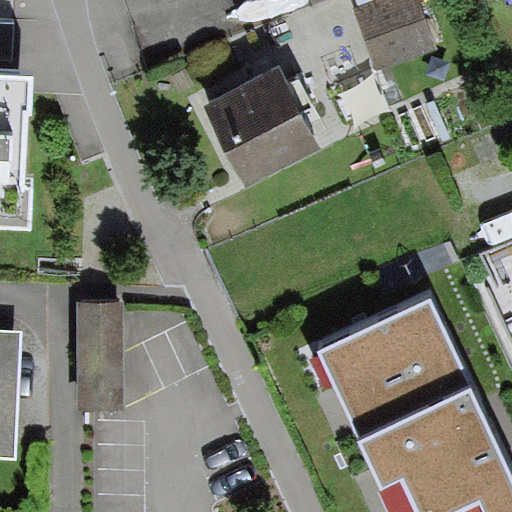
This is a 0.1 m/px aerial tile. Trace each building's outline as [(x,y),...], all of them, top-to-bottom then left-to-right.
[(418,0),(386,0),(358,10),(380,70),(437,50),(418,0)] [(279,68),(205,104),(244,185),(319,149),(296,102),(279,68)] [(0,215),(15,215),(15,113),(0,112),(0,215)] [(124,292),(77,292),(78,401),(125,400),(124,292)] [(511,511),(511,479),(425,296),(317,347),(394,511),(511,511)]
